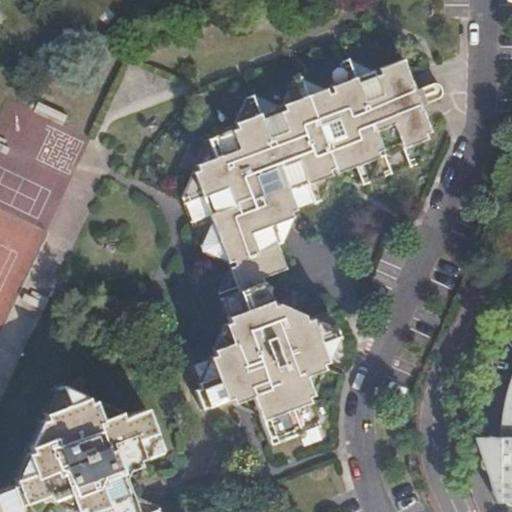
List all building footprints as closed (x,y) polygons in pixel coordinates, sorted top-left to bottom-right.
[(378,81),(369,58),(359,62),(350,87),(352,92),(344,95),(327,101),(318,78),(308,81),(299,105),(301,111),(295,113),(276,120),(266,97),(259,99),(248,125),(250,130),(211,144),(189,203),(224,296),(235,327),(243,350),(224,357),(205,364),(213,387),(206,390),(214,411),(242,401),(261,394),(268,412),(280,442),(330,424),(320,394),(325,391),(337,363),(362,353),(350,323),(325,332),(322,326),(296,312),(291,314),(279,285),(303,276),(293,248),(297,247),(290,230),(309,222),(308,217),(436,167),(449,139),(447,132),(452,129),(425,58),(401,66),(403,71),(396,74),(378,81)] [(395,70),(369,58),(378,81),(396,74),(395,70)] [(327,101),(344,95),(342,89),(318,78),(327,101)] [(276,120),(295,113),(293,108),(266,97),(276,120)] [(0,411),(119,153),(6,102),(0,114),(0,411)] [(235,327),(224,357),(243,350),(235,327)] [(511,371),(510,375),(504,394),(500,419),(500,440),(500,454),(487,457),(479,459),(478,463),(478,466),(478,468),(478,470),(481,472),(485,475),(489,477),(491,479),(491,481),(494,497),(511,497),(511,371)] [(106,420),(99,402),(99,400),(94,402),(86,377),(56,387),(63,405),(44,412),(46,419),(41,422),(47,439),(28,446),(31,452),(25,455),(32,472),(13,480),(15,486),(0,491),(0,511),(22,511),(21,508),(50,497),(52,503),(54,503),(68,497),(73,511),(161,511),(159,506),(143,511),(139,511),(134,496),(133,493),(126,474),(145,466),(143,462),(167,453),(150,409),(127,418),(126,413),(106,420)] [(242,401),(268,412),(261,394),(242,401)] [(126,413),(99,402),(106,420),(126,413)] [(487,457),(485,440),(472,441),(479,459),(487,457)] [(500,454),(500,440),(485,440),(487,457),(500,454)] [(133,493),(145,466),(126,474),(133,493)] [(485,475),(494,497),(491,481),(491,479),(489,477),(485,475)] [(143,511),(159,506),(134,496),(139,511),(143,511)] [(73,511),(68,497),(54,503),(71,511),(73,511)] [(511,508),(511,497),(494,497),(497,509),(511,508)]
